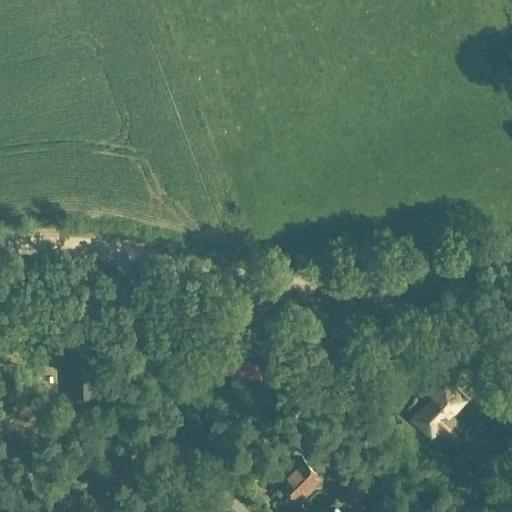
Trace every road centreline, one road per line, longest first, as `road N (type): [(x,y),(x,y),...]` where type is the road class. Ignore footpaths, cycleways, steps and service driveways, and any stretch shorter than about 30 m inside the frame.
road 1 (track): [(511,246),(310,279),(221,270),(97,238),(0,239)]
road 2 (track): [(123,243),(132,297),(177,412),(175,511)]
